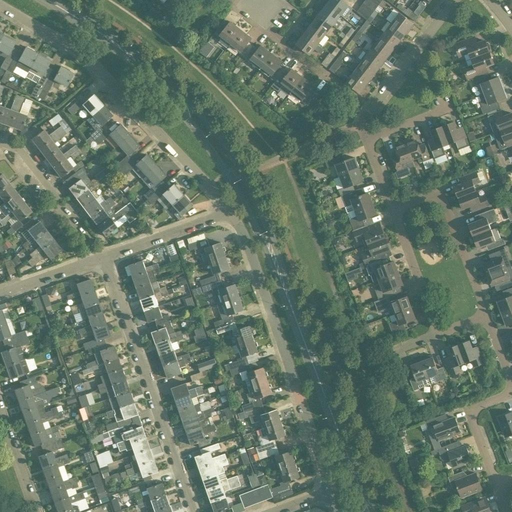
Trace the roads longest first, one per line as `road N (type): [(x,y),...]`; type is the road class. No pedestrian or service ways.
road 1 (primary): [(370,511),(231,170),(125,47),(49,0)]
road 2 (residential): [(0,8),(81,56),(229,210)]
road 3 (residential): [(229,210),(329,490)]
road 4 (residential): [(192,511),(101,257)]
road 5 (residential): [(393,209),(444,198),(485,314)]
road 6 (residential): [(455,0),(371,106),(366,138)]
road 7 (residential): [(0,142),(19,150),(101,257)]
road 8 (residential): [(101,257),(229,210)]
road 9 (residential): [(437,334),(393,209)]
road 10 (residential): [(499,483),(471,414),(511,391)]
